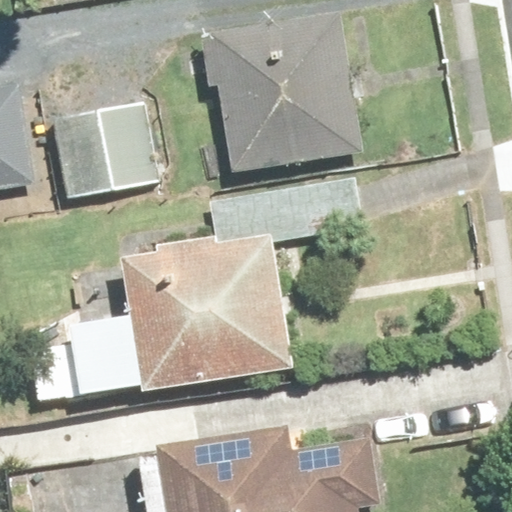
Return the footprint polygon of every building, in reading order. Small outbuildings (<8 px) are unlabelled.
[(236,176),(251,174),(368,157),(348,18),(231,35),(203,39),(212,99),(225,97),(236,176)] [(0,87),(0,189),(44,182),(27,83),(0,87)] [(61,124),(75,202),(163,186),(149,109),(61,124)] [(136,317),(73,326),(76,347),(35,353),(42,406),(156,391),(298,371),(281,252),(376,239),(368,176),(211,198),(218,244),(128,256),(136,317)] [(303,441),(300,426),(141,447),(149,511),(384,511),(373,432),(303,441)]
